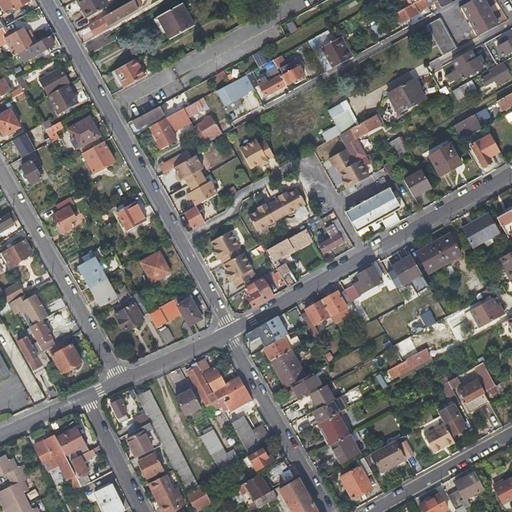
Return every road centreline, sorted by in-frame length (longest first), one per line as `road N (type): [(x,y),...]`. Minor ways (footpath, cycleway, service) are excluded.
road 1 (residential): [(48,0),(230,331)]
road 2 (residential): [(230,331),(511,173)]
road 3 (residential): [(118,380),(0,170)]
road 4 (residential): [(230,331),(328,511)]
road 5 (residential): [(511,431),(372,511)]
road 6 (residential): [(88,394),(144,511)]
road 7 (residential): [(118,380),(230,331)]
